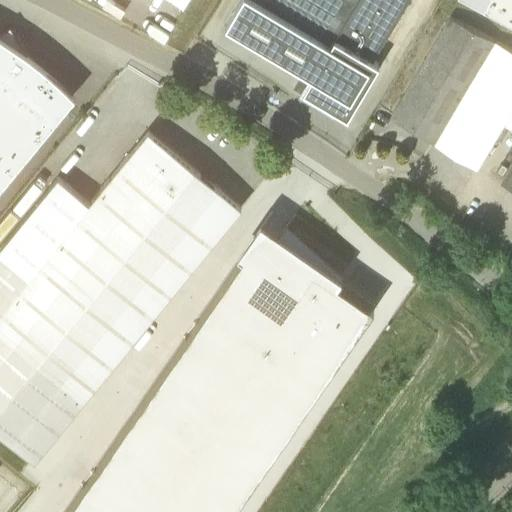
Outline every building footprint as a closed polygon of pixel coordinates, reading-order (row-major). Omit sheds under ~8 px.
[(167,0),(123,0),(123,1),(159,23),(154,31),(166,37),(183,9),(167,0)] [(239,0),(236,7),(226,24),(312,75),(311,77),(312,78),(336,108),(335,108),(348,116),(367,85),(360,81),(408,0),(239,0)] [(511,0),(463,0),(484,11),(511,26),(511,0)] [(450,15),(392,113),(435,139),(490,36),(450,15)] [(0,186),(75,97),(35,64),(9,26),(0,32),(0,186)] [(511,48),(490,36),(435,139),(478,165),(511,106),(511,48)] [(2,247),(0,249),(0,430),(36,459),(242,205),(149,129),(90,202),(59,177),(2,247)] [(511,161),(502,178),(511,184),(511,161)] [(244,258),(66,511),(232,511),(375,307),(338,282),(342,276),(263,221),(239,255),(244,258)] [(0,482),(11,466),(0,457),(0,482)]
